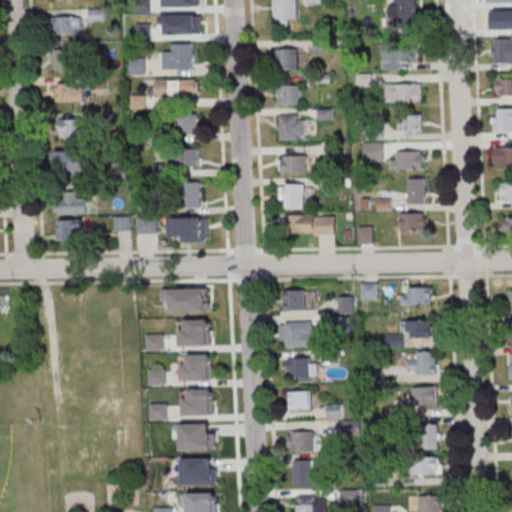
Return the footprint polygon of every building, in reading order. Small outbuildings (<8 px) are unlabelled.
[(299,0),(273,0),(274,25),(291,25),(291,18),(299,18),(299,0)] [(419,0),(395,0),(395,3),(389,3),(389,25),(419,25),(419,0)] [(167,8),(167,24),(194,24),(194,8),(167,8)] [(511,8),(490,9),(490,26),(511,26),(511,8)] [(90,20),(105,20),(105,9),(90,9),(90,20)] [(83,34),(82,16),(53,16),(53,34),(83,34)] [(494,63),(511,62),(511,37),(494,38),(494,63)] [(383,69),(402,69),(402,61),(420,61),(420,42),(383,42),(383,69)] [(164,70),(195,70),(195,43),(173,43),(173,52),(164,52),(164,70)] [(276,48),(276,70),(301,70),(301,48),(276,48)] [(52,50),(52,69),(74,69),(74,50),(52,50)] [(131,75),(147,75),(147,58),(131,58),(131,75)] [(511,95),(511,78),(496,78),(496,95),(511,95)] [(199,80),(155,80),(155,98),(199,98),(199,80)] [(88,102),(88,83),(55,83),(55,102),(88,102)] [(389,83),(389,102),(422,102),(422,83),(389,83)] [(279,104),(301,104),(300,85),(278,85),(279,104)] [(147,96),(131,96),(131,109),(147,109),(147,96)] [(511,107),(496,108),(496,131),(511,130),(511,107)] [(199,131),(199,113),(178,113),(178,131),(199,131)] [(279,139),(306,139),(306,113),(279,113),(279,139)] [(424,131),(424,114),(399,114),(399,131),(424,131)] [(61,120),(61,140),(85,140),(85,120),(61,120)] [(384,160),(384,142),(364,142),(364,160),(384,160)] [(495,168),(511,168),(511,146),(495,147),(495,168)] [(181,166),(202,166),(202,148),(181,148),(181,166)] [(425,150),(400,150),(400,159),(391,159),(391,169),(425,169),(425,150)] [(87,153),(57,153),(57,173),(87,173),(87,153)] [(279,155),(279,173),(309,172),(308,155),(279,155)] [(409,203),(427,203),(427,177),(409,177),(409,203)] [(202,206),(202,181),(184,181),(184,206),(202,206)] [(511,181),(502,182),(502,199),(511,199),(511,181)] [(307,208),(307,183),(281,183),(281,208),(307,208)] [(54,193),(54,214),(87,214),(87,193),(54,193)] [(427,230),(427,212),(400,212),(400,230),(427,230)] [(336,215),(287,215),(287,234),(336,234),(336,215)] [(116,231),(131,231),(131,216),(116,216),(116,231)] [(138,234),(158,234),(158,216),(138,216),(138,234)] [(170,241),(208,241),(208,217),(170,217),(170,241)] [(60,219),(60,244),(84,244),(84,219),(60,219)] [(432,287),(403,287),(403,305),(432,305),(432,287)] [(208,288),(164,288),(164,300),(173,300),(173,311),(208,311),(208,288)] [(307,290),(285,290),(285,311),(307,311),(307,290)] [(181,319),(181,346),(210,346),(210,319),(181,319)] [(408,337),(433,337),(433,320),(408,320),(408,337)] [(321,332),(313,332),(313,323),(283,323),(283,347),(321,347),(321,332)] [(148,333),(148,350),(166,350),(166,333),(148,333)] [(408,374),(438,374),(438,351),(418,351),(418,360),(408,360),(408,374)] [(183,354),(183,380),(212,380),(212,354),(183,354)] [(313,357),(289,357),(289,374),(298,374),(298,381),(313,381),(313,357)] [(149,385),(167,385),(167,369),(149,369),(149,385)] [(438,404),(438,387),(412,387),(412,404),(438,404)] [(214,389),(184,389),(184,415),(214,415),(214,389)] [(290,391),(290,410),(315,410),(315,391),(290,391)] [(169,419),(169,403),(150,403),(150,419),(169,419)] [(361,420),(340,420),(340,434),(361,434),(361,420)] [(215,449),(215,423),(176,424),(176,438),(182,438),(182,449),(215,449)] [(439,448),(439,424),(419,424),(419,448),(439,448)] [(315,431),(290,431),(290,451),(315,451),(315,431)] [(442,474),(442,456),(413,456),(413,474),(442,474)] [(216,458),(183,458),(183,485),(216,485),(216,458)] [(294,486),(317,486),(317,459),(294,459),(294,486)] [(215,511),(216,493),(189,493),(188,511),(215,511)] [(327,511),(328,495),(298,495),(297,511),(327,511)] [(442,511),(442,495),(419,495),(418,511),(442,511)]
